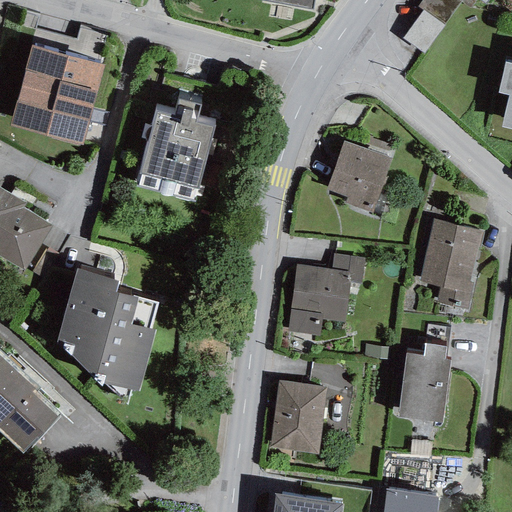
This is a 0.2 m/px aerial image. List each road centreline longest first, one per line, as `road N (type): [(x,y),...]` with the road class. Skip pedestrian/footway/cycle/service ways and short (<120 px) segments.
road 1 (residential): [(231,511),(273,210),(344,50)]
road 2 (unknown): [(42,252),(83,193),(152,0)]
road 3 (residential): [(344,50),(511,205)]
road 4 (unknown): [(0,332),(174,478)]
road 5 (residential): [(152,0),(344,50)]
road 6 (unknown): [(0,508),(174,478)]
